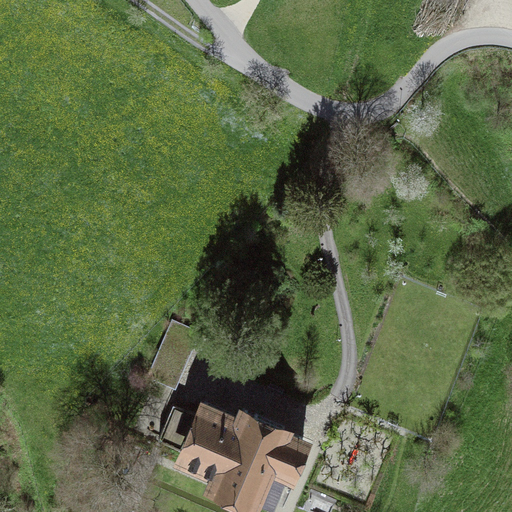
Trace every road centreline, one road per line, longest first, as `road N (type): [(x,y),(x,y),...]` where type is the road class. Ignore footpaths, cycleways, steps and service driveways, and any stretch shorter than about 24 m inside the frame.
road 1 (track): [(199,0),(248,65),(347,108),(390,102),(457,41),(511,38)]
road 2 (track): [(344,384),(349,341),(326,213),(341,159),(370,108)]
road 3 (track): [(137,0),(248,65)]
